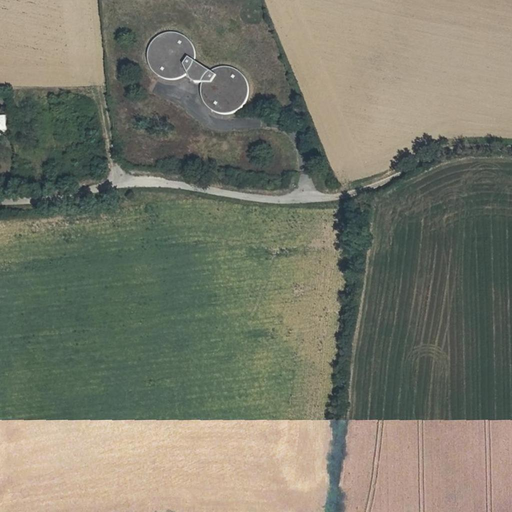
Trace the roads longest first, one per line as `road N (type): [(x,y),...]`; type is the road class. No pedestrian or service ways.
road 1 (unclassified): [(309,195),(136,180),(0,199)]
road 2 (track): [(511,146),(456,146),(364,187),(309,195)]
